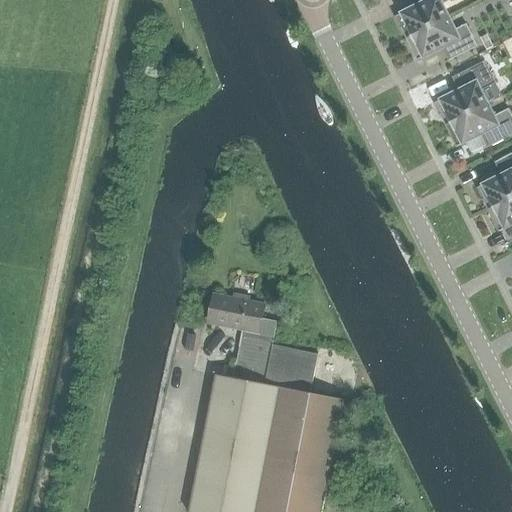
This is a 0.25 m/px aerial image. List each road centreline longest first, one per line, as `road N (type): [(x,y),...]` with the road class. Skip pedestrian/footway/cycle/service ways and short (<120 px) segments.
road 1 (unclassified): [(7,511),(113,0)]
road 2 (tertiary): [(511,404),(311,0)]
